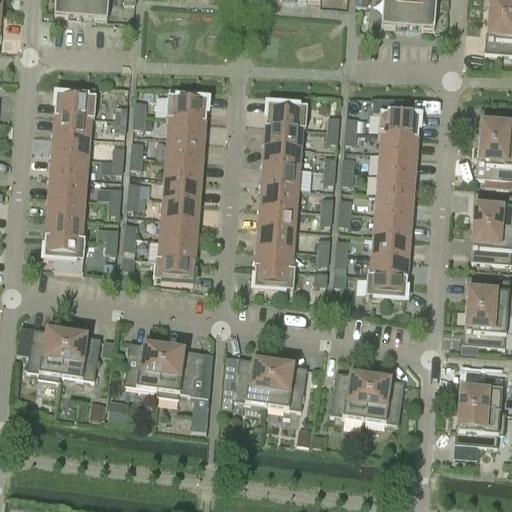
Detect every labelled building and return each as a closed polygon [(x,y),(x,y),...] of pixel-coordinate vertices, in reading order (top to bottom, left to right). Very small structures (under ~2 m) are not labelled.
[(108,0),(55,0),(54,22),(107,26),(108,0)] [(135,0),(124,0),(124,10),(135,11),(135,0)] [(356,0),(355,11),(366,12),(367,0),(356,0)] [(436,0),(383,0),(381,31),(434,35),(436,0)] [(490,25),(511,26),(511,0),(488,0),(488,10),(491,10),(490,25)] [(511,26),(490,25),(489,40),(486,39),(484,59),(511,61),(511,26)] [(496,68),(486,67),(485,78),(495,78),(496,68)] [(54,122),(94,125),(96,104),(95,104),(95,96),(59,93),(58,101),(56,101),(54,122)] [(166,124),(206,127),(207,106),(204,106),(204,97),(169,95),(168,103),(167,103),(166,124)] [(419,122),(406,121),(407,107),(373,106),(372,119),(379,120),(378,140),(418,143),(419,122)] [(134,122),(145,123),(145,109),(135,109),(134,122)] [(267,111),(265,132),(305,135),(307,114),(267,111)] [(116,114),(115,127),(126,127),(127,114),(116,114)] [(480,150),(511,152),(511,117),(480,115),(479,135),(481,135),(480,150)] [(94,125),(54,122),(52,142),(90,145),(91,126),(94,126),(94,125)] [(145,123),(134,122),(133,135),(144,136),(145,123)] [(328,123),(327,137),(338,137),(339,124),(328,123)] [(206,127),(166,124),(166,125),(168,126),(167,145),(204,148),(206,127)] [(345,137),(356,138),(357,125),(346,124),(345,137)] [(126,127),(115,127),(114,140),(125,140),(126,127)] [(265,132),(264,152),(301,155),(302,136),(305,136),(305,135),(265,132)] [(338,137),(327,137),(326,149),(337,150),(338,137)] [(356,138),(345,137),(344,151),(355,151),(356,138)] [(418,143),(378,140),(378,141),(381,141),(379,161),(416,164),(418,143)] [(52,142),(51,162),(88,165),(90,145),(52,142)] [(167,145),(165,165),(202,168),(204,148),(167,145)] [(132,149),(131,162),(141,163),(142,150),(132,149)] [(511,152),(480,150),(479,165),(476,165),(475,184),(511,187),(511,152)] [(301,155),(264,152),(262,172),(299,175),(301,155)] [(113,154),(112,167),(123,168),(124,155),(113,154)] [(416,164),(379,161),(378,181),(415,184),(416,164)] [(88,165),(51,162),(49,183),(86,186),(88,165)] [(141,163),(131,162),(130,175),(140,176),(141,163)] [(325,164),(324,177),(335,178),(336,165),(325,164)] [(165,165),(164,185),(201,188),(202,168),(165,165)] [(343,165),(342,178),(353,179),(354,166),(343,165)] [(123,168),(112,167),(111,180),(122,181),(123,168)] [(262,172),(261,193),(298,196),(299,175),(262,172)] [(335,178),(324,177),(323,190),(334,191),(335,178)] [(353,179),(342,178),(341,191),(352,192),(353,179)] [(415,184),(378,181),(376,201),(413,204),(415,184)] [(86,186),(49,183),(48,203),(85,206),(86,186)] [(201,188),(164,185),(162,206),(199,209),(201,188)] [(129,190),(128,203),(138,204),(139,191),(129,190)] [(261,193),(259,213),(296,216),(298,196),(261,193)] [(109,208),(120,209),(121,196),(110,195),(109,208)] [(474,233),(511,236),(511,201),(474,199),(472,218),(475,219),(474,233)] [(374,201),(366,201),(365,238),(372,238),(374,201)] [(376,201),(374,222),(411,225),(413,204),(376,201)] [(85,206),(48,203),(46,224),(83,226),(85,206)] [(138,204),(128,203),(127,216),(137,217),(138,204)] [(321,218),(331,219),(332,206),(322,205),(321,218)] [(162,206),(161,226),(198,229),(199,209),(162,206)] [(340,206),(339,219),(350,220),(351,207),(340,206)] [(120,209),(109,208),(108,221),(119,222),(120,209)] [(259,213),(258,234),(295,236),(296,216),(259,213)] [(331,219),(321,218),(320,231),(330,232),(331,219)] [(350,220),(339,219),(338,232),(349,233),(350,220)] [(411,225),(374,222),(373,242),(410,245),(411,225)] [(83,226),(46,224),(45,244),(85,247),(85,246),(82,246),(83,226)] [(198,229),(161,226),(159,247),(196,249),(198,229)] [(126,231),(125,244),(135,245),(136,232),(126,231)] [(511,259),(511,236),(474,233),(473,248),(470,248),(468,268),(511,271),(511,259)] [(258,234),(256,254),(293,257),(295,236),(258,234)] [(106,249),(117,250),(118,236),(107,236),(106,249)] [(360,259),(369,260),(372,241),(364,239),(360,259)] [(373,242),(371,262),(408,265),(410,245),(373,242)] [(85,247),(45,244),(43,265),(55,266),(55,276),(54,276),(54,277),(83,279),(83,278),(82,278),(83,268),(85,247)] [(135,245),(125,244),(124,257),(134,258),(135,245)] [(318,259),(328,259),(329,246),(319,246),(318,259)] [(196,249),(159,247),(158,266),(155,265),(155,267),(195,270),(196,249)] [(337,247),(336,260),(347,261),(348,248),(337,247)] [(117,250),(106,249),(105,262),(116,263),(117,250)] [(256,254),(254,274),(294,277),(294,276),(292,276),(293,257),(256,254)] [(328,259),(318,259),(317,272),(327,273),(328,259)] [(347,261),(336,260),(335,273),(346,274),(347,261)] [(408,265),(371,262),(370,282),(367,281),(367,283),(407,286),(408,265)] [(123,264),(122,277),(133,278),(134,265),(123,264)] [(195,270),(155,267),(153,288),(193,291),(195,270)] [(294,277),(254,274),(253,295),(293,298),(294,277)] [(316,279),(315,292),(326,293),(327,280),(316,279)] [(335,280),(333,293),(344,294),(345,281),(335,280)] [(507,320),(507,321),(511,321),(511,298),(509,298),(510,286),(467,282),(465,302),(468,302),(467,317),(507,320)] [(407,286),(367,283),(365,304),(405,307),(407,286)] [(507,320),(467,317),(466,332),(463,332),(462,351),(477,353),(505,355),(507,321),(507,320)] [(60,383),(66,343),(52,341),(52,338),(32,335),(20,334),(16,362),(28,363),(26,378),(39,380),(38,386),(60,389),(61,383),(60,383)] [(81,345),(66,343),(60,383),(61,383),(94,388),(101,345),(81,342),(81,345)] [(157,403),(163,357),(149,355),(149,352),(130,349),(123,392),(157,397),(156,403),(157,403)] [(462,351),(461,360),(477,361),(477,353),(462,351)] [(163,357),(157,403),(178,406),(179,400),(210,405),(213,361),(178,356),(178,359),(163,357)] [(223,363),(219,406),(267,413),(272,373),(258,371),(258,368),(223,363)] [(272,373),(267,413),(301,417),(307,375),(287,372),(287,375),(272,373)] [(364,427),(370,387),(355,385),(355,382),(336,379),(330,422),(364,427)] [(460,416),(506,420),(506,419),(500,419),(502,385),(459,382),(458,401),(461,402),(460,416)] [(384,389),(370,387),(364,427),(398,432),(404,389),(385,386),(384,389)] [(107,428),(126,430),(129,413),(109,410),(107,428)] [(101,427),(103,414),(91,413),(89,425),(101,427)] [(506,420),(460,416),(458,431),(456,431),(454,451),(497,454),(498,441),(504,442),(506,420)] [(230,440),(231,432),(223,431),(222,439),(230,440)] [(298,438),(296,449),(308,451),(309,439),(298,438)] [(313,441),(311,451),(323,453),(324,443),(313,441)]
